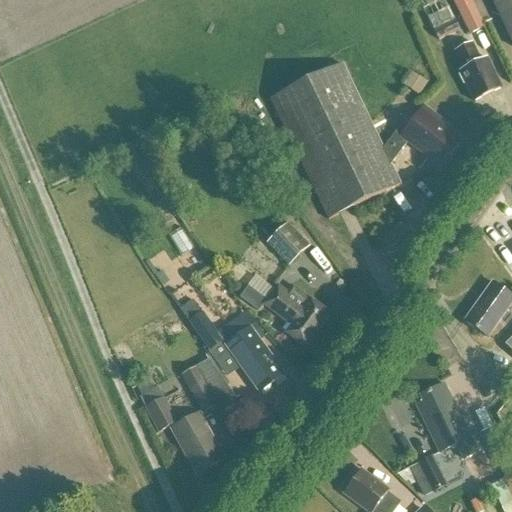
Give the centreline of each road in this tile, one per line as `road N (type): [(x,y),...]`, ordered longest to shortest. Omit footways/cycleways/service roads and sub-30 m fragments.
road 1 (secondary): [(256,511),(511,158)]
road 2 (unclassified): [(175,511),(0,114)]
